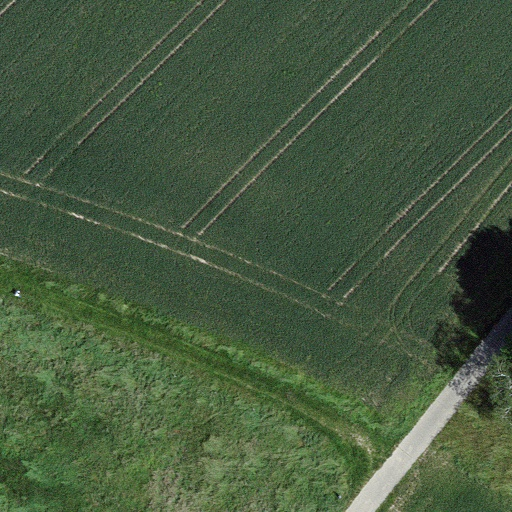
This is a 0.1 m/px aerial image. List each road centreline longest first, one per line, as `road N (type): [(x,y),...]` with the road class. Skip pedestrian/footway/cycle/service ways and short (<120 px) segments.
road 1 (track): [(0,284),(163,336),(417,440)]
road 2 (track): [(511,323),(359,511)]
